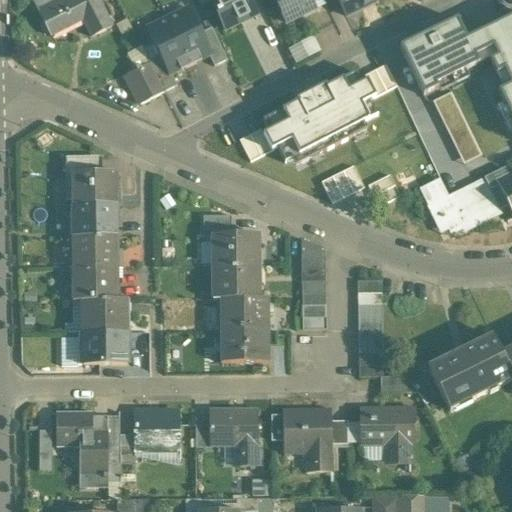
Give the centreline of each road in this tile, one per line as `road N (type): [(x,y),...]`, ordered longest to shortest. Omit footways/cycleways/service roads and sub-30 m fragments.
road 1 (residential): [(511,263),(435,263),(394,251),(161,152)]
road 2 (residential): [(0,392),(347,386)]
road 3 (residential): [(161,152),(450,0)]
road 4 (residential): [(161,152),(0,74)]
